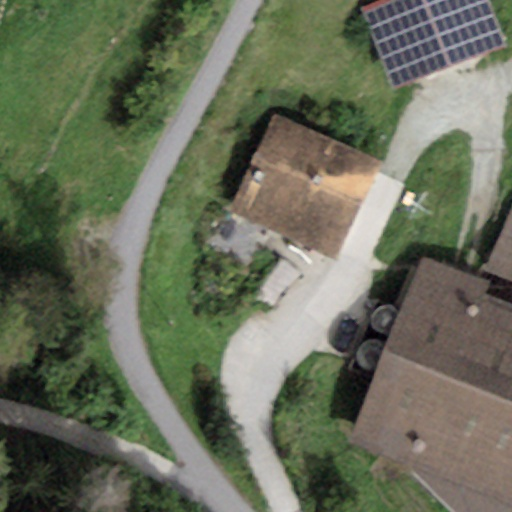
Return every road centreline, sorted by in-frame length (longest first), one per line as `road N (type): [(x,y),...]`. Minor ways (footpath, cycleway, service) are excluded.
road 1 (track): [(237,511),(142,375),(122,293),(153,180),(250,0)]
road 2 (track): [(282,511),(259,443),(259,395),(280,344),(327,299),(364,242),(418,128),(444,101),(469,99),(487,119)]
